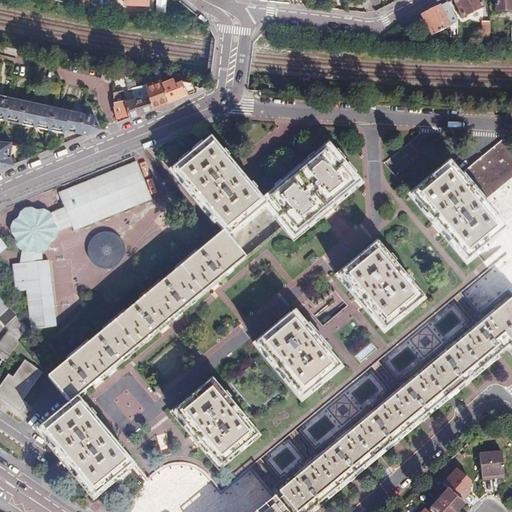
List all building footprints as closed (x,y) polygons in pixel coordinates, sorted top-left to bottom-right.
[(89,0),(89,11),(104,10),(103,0),(89,0)] [(479,0),(453,0),(463,17),(483,7),(479,0)] [(511,0),(497,0),(497,11),(511,11),(511,0)] [(458,24),(447,3),(444,5),(422,17),(432,37),(458,24)] [(481,45),(490,46),(490,27),(482,27),(481,45)] [(112,84),(111,76),(102,75),(101,82),(112,84)] [(124,76),(126,91),(133,89),(132,77),(124,76)] [(148,97),(151,109),(167,102),(161,85),(162,85),(160,80),(145,87),(148,97)] [(161,85),(167,102),(194,91),(190,83),(181,81),(174,84),(173,80),(162,85),(161,85)] [(87,134),(98,130),(95,115),(0,96),(0,121),(4,122),(5,121),(64,133),(65,130),(87,134)] [(128,118),(151,109),(148,97),(125,103),(128,118)] [(114,106),(118,122),(128,118),(125,103),(114,106)] [(237,169),(211,139),(172,171),(223,232),(228,238),(266,205),(262,200),(244,177),(237,169)] [(511,149),(503,139),(460,176),(483,204),(505,183),(511,177),(511,149)] [(411,140),(383,164),(394,176),(421,152),(411,140)] [(0,168),(13,164),(11,159),(12,143),(0,142),(0,168)] [(361,184),(329,145),(262,200),(266,205),(284,226),(294,239),(319,218),(326,212),(333,206),(361,184)] [(31,289),(34,329),(56,327),(51,261),(45,261),(44,248),(48,248),(62,230),(61,228),(69,225),(71,230),(148,200),(134,163),(57,193),(62,208),(54,211),(53,209),(32,206),(18,223),(16,235),(26,245),(29,245),(30,262),(19,263),(21,290),(31,289)] [(450,164),(412,196),(432,220),(438,226),(442,231),(466,261),(473,255),(504,230),(483,204),(460,176),(450,164)] [(489,269),(487,266),(478,255),(499,237),(504,230),(466,261),(412,196),(415,208),(121,453),(131,466),(135,464),(147,480),(156,472),(161,469),(169,466),(177,464),(187,465),(195,467),(203,472),(210,479),(220,493),(357,377),(384,354),(437,310),(464,288),(489,269)] [(228,238),(223,232),(144,298),(48,378),(56,387),(64,397),(70,404),(77,399),(92,387),(96,383),(109,372),(160,329),(167,324),(174,318),(213,285),(219,280),(245,259),(228,238)] [(113,257),(113,237),(88,237),(88,257),(113,257)] [(0,358),(5,362),(18,343),(29,328),(0,296),(0,321),(9,331),(0,343),(0,358)] [(508,347),(511,343),(511,301),(477,330),(440,360),(401,393),(371,417),(349,436),(327,455),(299,478),(281,494),(284,499),(295,511),(310,511),(316,507),(320,504),(347,481),(350,478),(353,476),(370,462),(371,460),(374,458),(376,456),(378,455),(390,445),(393,442),(399,438),(419,421),(424,417),(428,413),(444,401),(447,398),(449,396),(452,394),(453,393),(463,384),(467,381),(471,378),(494,359),(497,356),(500,354),(508,347)] [(0,397),(7,403),(21,411),(27,402),(24,400),(42,372),(26,361),(15,379),(9,375),(0,390),(0,397)] [(95,421),(77,399),(38,432),(53,450),(60,458),(63,461),(66,465),(94,497),(113,481),(131,466),(121,453),(104,432),(99,426),(95,421)] [(479,454),(480,479),(504,478),(502,453),(479,454)] [(429,510),(430,511),(457,511),(465,503),(449,489),(429,510)] [(295,511),(284,499),(283,500),(281,502),(278,498),(260,511),(295,511)]
